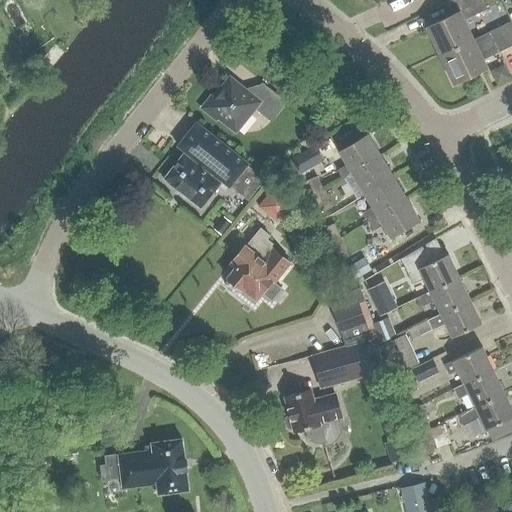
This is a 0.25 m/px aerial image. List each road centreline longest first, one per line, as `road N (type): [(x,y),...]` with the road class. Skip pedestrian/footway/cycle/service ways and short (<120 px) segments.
road 1 (residential): [(24,312),(73,209),(236,0)]
road 2 (unclassified): [(266,511),(237,445),(183,387),(24,312)]
road 3 (residential): [(438,140),(379,69),(301,0)]
road 4 (residential): [(511,285),(438,140)]
